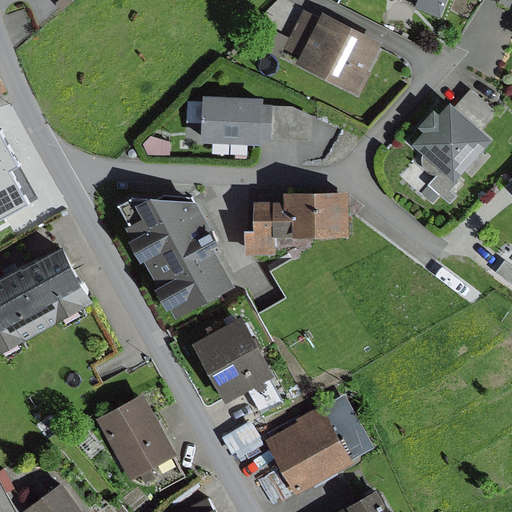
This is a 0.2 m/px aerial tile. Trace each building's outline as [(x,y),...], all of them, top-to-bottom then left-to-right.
[(59,0),(57,2),(64,9),(73,0),(59,0)] [(420,0),(419,5),(443,15),(448,0),(420,0)] [(511,8),(511,0),(500,0),(499,3),(511,8)] [(322,15),(305,6),(285,47),(300,54),(296,62),(361,94),(372,72),(369,71),(386,38),(325,9),(322,15)] [(267,25),(257,44),(281,55),(290,36),(267,25)] [(0,91),(10,87),(0,66),(0,91)] [(466,94),(459,102),(483,125),(497,110),(472,88),(466,94)] [(267,94),(206,92),(205,139),(264,141),(264,139),(274,139),(275,103),(267,103),(267,94)] [(427,129),(416,141),(457,179),(496,136),(483,125),(459,102),(455,99),(444,111),(438,106),(422,124),(427,129)] [(294,104),(275,103),(274,139),(312,140),(313,114),(294,104)] [(152,134),(145,142),(149,153),(171,153),(172,141),(152,134)] [(43,167),(3,171),(7,209),(47,205),(43,167)] [(429,185),(422,194),(434,204),(441,195),(429,185)] [(288,199),(279,199),(278,232),(352,233),(352,188),(288,187),(288,199)] [(135,195),(121,202),(180,314),(242,281),(220,240),(224,238),(202,196),(157,191),(149,195),(135,195)] [(278,232),(279,199),(259,198),(259,226),(249,226),(248,252),(278,252),(278,232)] [(64,245),(0,279),(0,351),(6,350),(95,302),(64,245)] [(511,263),(507,260),(498,271),(511,281),(511,263)] [(245,313),(197,341),(229,398),(249,386),(271,374),(277,371),(245,313)] [(271,374),(249,386),(262,412),(285,402),(271,374)] [(146,390),(99,418),(132,478),(147,469),(174,454),(179,451),(146,390)] [(345,391),(324,403),(354,457),(375,446),(345,391)] [(300,420),(268,437),(298,493),(357,461),(354,457),(324,403),(299,417),(300,420)] [(187,476),(174,454),(147,469),(160,491),(187,476)] [(7,466),(0,471),(0,480),(7,492),(16,488),(7,466)] [(90,511),(65,480),(27,510),(29,511),(90,511)] [(394,511),(380,485),(332,511),(394,511)]
